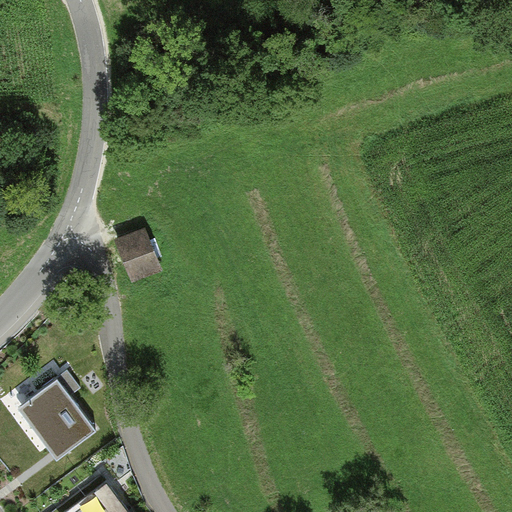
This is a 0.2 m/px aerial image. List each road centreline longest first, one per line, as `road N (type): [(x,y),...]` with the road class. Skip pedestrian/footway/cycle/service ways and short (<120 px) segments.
road 1 (unclassified): [(84,200),(127,418),(161,511)]
road 2 (unclassified): [(84,200),(105,95),(73,0)]
road 3 (unclassified): [(0,329),(53,265),(84,200)]
